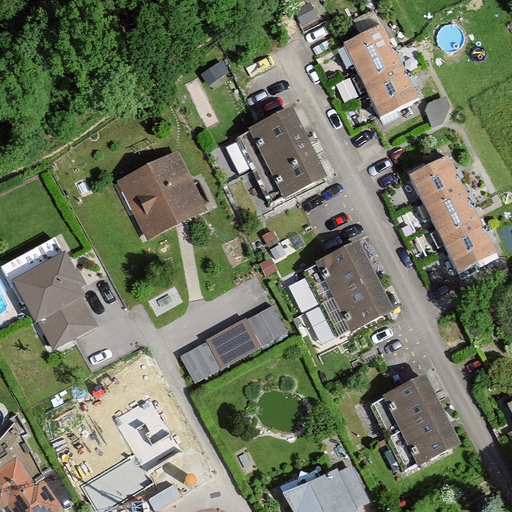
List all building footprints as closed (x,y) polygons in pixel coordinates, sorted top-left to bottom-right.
[(383,28),(346,46),(382,118),(419,99),(383,28)] [(293,109),(250,130),(286,202),(328,182),(293,109)] [(177,153),(116,182),(144,239),(205,210),(177,153)] [(449,158),(411,177),(459,274),(497,255),(449,158)] [(358,245),(315,267),(349,336),(392,315),(358,245)] [(82,281),(64,249),(11,279),(52,352),(98,326),(82,297),(85,295),(78,283),(82,281)] [(303,306),(320,298),(307,272),(290,280),(303,306)] [(289,331),(274,304),(181,356),(196,383),(289,331)] [(428,377),(385,398),(419,468),(462,447),(428,377)] [(179,452),(150,402),(118,421),(137,453),(82,485),(97,511),(105,511),(152,485),(145,472),(179,452)] [(12,424),(0,436),(0,511),(7,507),(9,511),(55,511),(61,509),(42,478),(45,479),(21,436),(28,432),(17,414),(9,418),(12,424)] [(353,466),(339,472),(356,508),(370,502),(353,466)] [(339,472),(338,468),(286,493),(294,511),(353,511),(357,510),(356,508),(339,472)]
